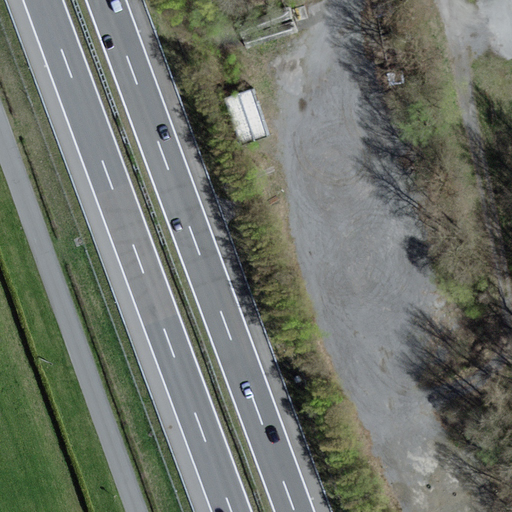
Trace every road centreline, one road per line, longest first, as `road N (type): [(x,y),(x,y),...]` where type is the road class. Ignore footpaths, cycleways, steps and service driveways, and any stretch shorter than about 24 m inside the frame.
road 1 (motorway): [(296,511),(107,0)]
road 2 (motorway): [(43,0),(231,511)]
road 3 (unclassified): [(137,511),(0,128)]
